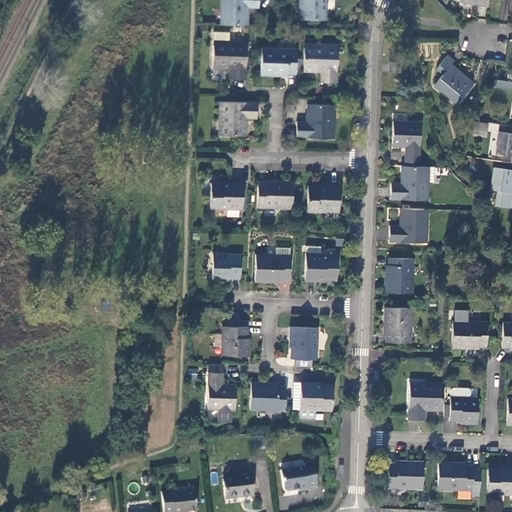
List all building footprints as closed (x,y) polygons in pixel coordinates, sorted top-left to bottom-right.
[(220,0),(220,24),(247,25),(248,7),(258,8),(257,0),(220,0)] [(325,21),(325,0),(298,0),(301,0),(300,19),(325,21)] [(215,34),(215,42),(231,43),(231,34),(215,34)] [(247,81),(248,43),(215,42),(214,69),(230,70),(230,80),(247,81)] [(304,69),(304,71),(322,72),(322,82),(338,82),(339,45),(305,44),(304,60),(304,69)] [(297,48),(263,48),(262,75),(274,76),(274,73),(296,74),(296,69),(297,60),(297,48)] [(455,61),(448,55),(437,70),(443,75),(435,85),(457,104),(474,82),(452,65),(455,61)] [(297,60),(296,69),(304,69),(304,60),(297,60)] [(399,73),(400,63),(391,62),(390,73),(399,73)] [(497,80),(490,79),(489,87),(496,88),(497,80)] [(511,82),(497,80),(496,88),(511,90),(511,82)] [(258,102),(220,101),(219,135),(246,136),(248,118),(257,118),(258,102)] [(335,139),(336,105),(308,104),(307,122),(297,121),(298,138),(335,139)] [(420,160),(421,123),(394,122),(393,143),(406,144),(405,159),(420,160)] [(474,122),(473,130),(487,132),(488,124),(474,122)] [(511,163),(511,133),(500,132),(497,154),(511,156),(511,161),(511,164),(511,163)] [(429,167),(405,166),(405,183),(392,184),(391,201),(428,203),(429,184),(429,167)] [(511,170),(495,168),(492,191),(498,192),(496,206),(511,209),(511,201),(511,170)] [(243,210),(244,183),(233,182),(233,185),(214,184),(212,209),(243,210)] [(280,184),(259,184),(259,208),(293,209),(294,182),(280,182),(280,184)] [(340,213),(341,186),(329,186),(329,188),(309,187),(308,213),(340,213)] [(428,209),(404,208),(403,226),(390,225),(390,242),(426,243),(428,209)] [(343,246),(343,238),(335,238),(335,246),(343,246)] [(242,255),(214,254),(213,280),(229,281),(229,278),(241,279),(242,255)] [(322,254),(307,254),(306,281),(317,282),(317,279),(337,280),(338,255),(322,254)] [(277,256),(257,255),(256,282),(270,282),(270,279),(291,281),(291,256),(277,256)] [(412,294),(413,259),(389,259),(388,279),(386,279),(386,293),(412,294)] [(288,292),(289,285),(279,283),(278,290),(288,292)] [(410,344),(411,309),(386,308),(386,329),(383,329),(383,343),(410,344)] [(487,322),(452,322),(451,349),(464,350),(464,347),(486,347),(487,322)] [(511,324),(503,324),(502,349),(511,348),(511,324)] [(248,327),(223,327),(222,354),(249,356),(250,340),(248,339),(248,327)] [(316,360),(317,328),(290,328),(289,340),(292,340),(291,359),(296,360),(296,367),(312,367),(313,360),(316,360)] [(209,363),(208,373),(207,410),(219,410),(219,422),(231,423),(232,410),(236,411),(236,387),(222,386),(223,364),(209,363)] [(285,410),(286,386),(266,385),(266,383),(251,382),(250,409),(285,410)] [(300,411),(332,411),(332,386),(313,385),(313,383),(301,382),(300,411)] [(424,410),(443,411),(444,383),(410,382),(408,420),(424,421),(424,410)] [(478,399),(471,399),(471,392),(469,390),(453,389),(451,391),(451,398),(450,398),(450,406),(450,418),(450,422),(461,423),(461,425),(477,425),(478,399)] [(422,490),(423,464),(408,463),(408,466),(389,464),(388,489),(422,490)] [(316,490),(314,465),(303,465),(304,469),(280,471),(282,491),(285,493),(297,492),(297,494),(307,493),(307,490),(316,490)] [(452,465),(438,465),(437,491),(472,492),(473,468),(452,467),(452,465)] [(507,471),(488,470),(487,496),(511,495),(511,468),(507,468),(507,471)] [(252,497),(250,478),(223,480),(225,501),(252,497)] [(186,511),(196,511),(194,492),(172,494),(171,491),(162,492),(164,511),(186,511)]
